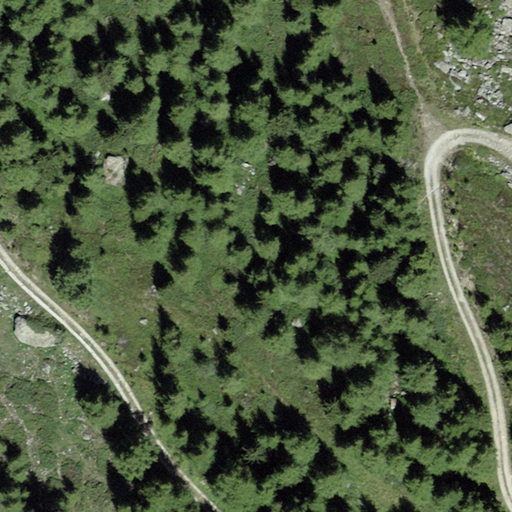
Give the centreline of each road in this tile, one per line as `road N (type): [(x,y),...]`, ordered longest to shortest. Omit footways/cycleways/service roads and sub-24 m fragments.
road 1 (track): [(511,492),(485,359),(435,228),(429,168),(441,146),(467,136),(511,156)]
road 2 (track): [(0,265),(107,369),(136,423),(211,511)]
